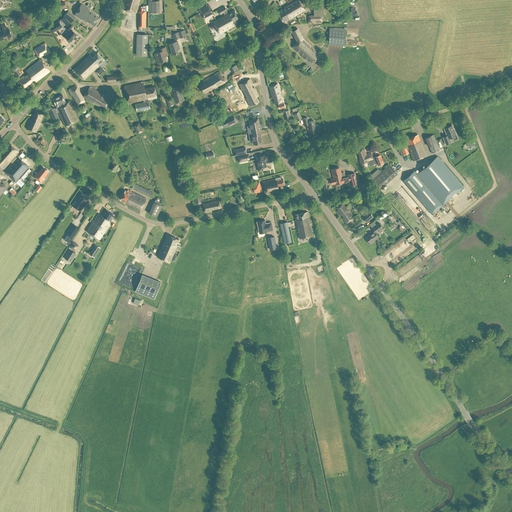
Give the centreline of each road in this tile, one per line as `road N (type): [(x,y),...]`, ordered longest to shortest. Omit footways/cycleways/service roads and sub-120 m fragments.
road 1 (residential): [(311,191),(173,223),(149,221),(48,161),(12,122)]
road 2 (tertiary): [(511,472),(479,436),(377,282)]
road 3 (residential): [(258,50),(205,70),(107,84),(77,82),(63,69)]
road 4 (unclassified): [(283,157),(428,115)]
